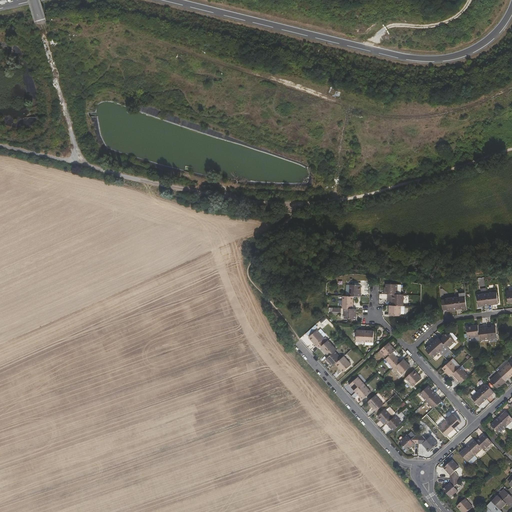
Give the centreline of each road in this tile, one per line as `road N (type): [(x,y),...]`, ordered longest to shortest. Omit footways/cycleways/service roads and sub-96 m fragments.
road 1 (track): [(0,145),(228,201),(321,210),(511,146)]
road 2 (trunk): [(166,0),(447,59),(484,43),(511,5)]
road 3 (unclassified): [(36,0),(79,163)]
road 4 (residential): [(306,352),(415,468)]
